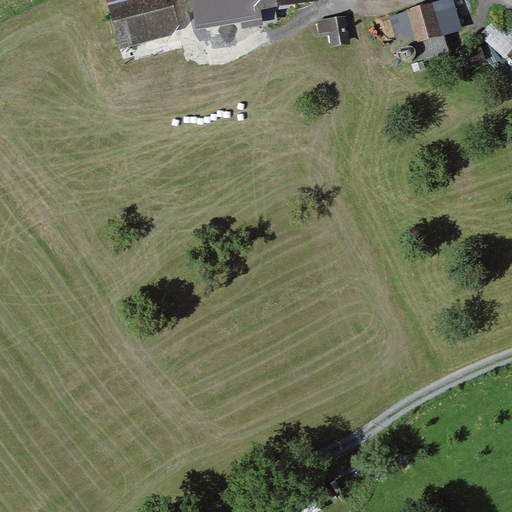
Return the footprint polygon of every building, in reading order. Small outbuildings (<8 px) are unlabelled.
[(113,0),(127,51),(181,37),(171,0),(113,0)] [(197,0),(204,39),(272,27),(270,12),(318,4),(317,0),(197,0)] [(441,7),(395,21),(403,49),(449,35),(441,7)] [(337,51),(352,48),(347,21),(333,23),(337,51)] [(482,47),(463,54),(468,67),(487,60),(482,47)]
